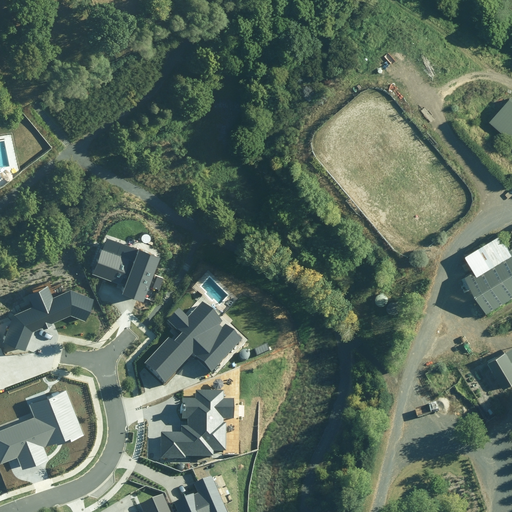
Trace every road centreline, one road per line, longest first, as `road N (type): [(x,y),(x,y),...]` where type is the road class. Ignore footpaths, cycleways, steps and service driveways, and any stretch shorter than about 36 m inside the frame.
road 1 (unknown): [(305,511),(343,366),(339,332),(316,295),(71,156),(0,206)]
road 2 (track): [(382,511),(445,269),(475,228),(511,204)]
road 3 (unknown): [(71,156),(176,45),(246,0)]
road 4 (residential): [(13,511),(79,488),(116,451),(117,411),(102,362)]
road 5 (track): [(395,0),(511,86)]
road 6 (unknown): [(127,338),(156,312),(200,231)]
